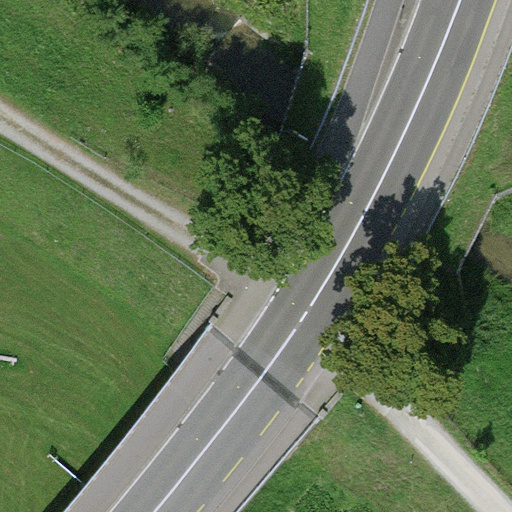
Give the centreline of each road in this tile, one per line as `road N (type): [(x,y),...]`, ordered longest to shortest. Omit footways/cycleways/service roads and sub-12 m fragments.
road 1 (primary): [(464,0),(339,264),(158,511)]
road 2 (track): [(265,282),(362,367),(504,511)]
road 3 (track): [(265,282),(0,106)]
